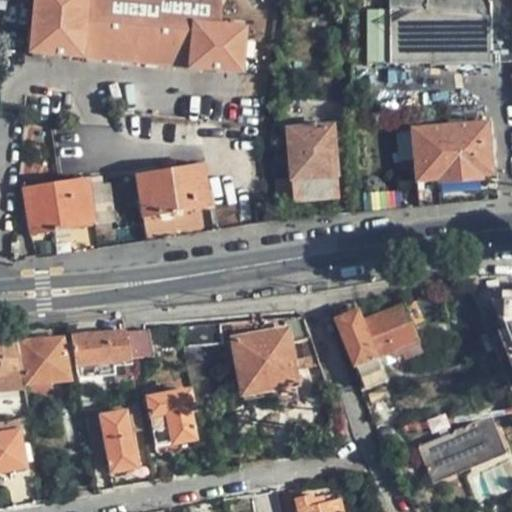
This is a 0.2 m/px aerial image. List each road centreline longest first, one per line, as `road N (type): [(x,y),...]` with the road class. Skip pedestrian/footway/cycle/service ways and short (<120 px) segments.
road 1 (secondary): [(132,285),(511,230)]
road 2 (residential): [(349,465),(87,511)]
road 3 (residential): [(318,328),(310,302),(147,313),(132,285)]
road 4 (secondary): [(0,296),(132,285)]
